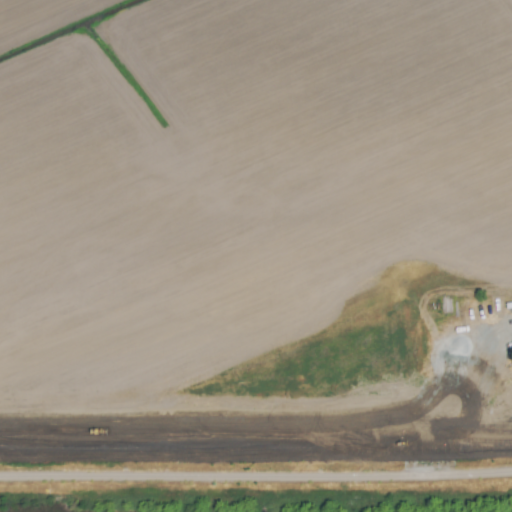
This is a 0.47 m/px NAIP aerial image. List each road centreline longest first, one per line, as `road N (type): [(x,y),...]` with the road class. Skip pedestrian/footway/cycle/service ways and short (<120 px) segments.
road 1 (track): [(0,437),(440,434),(472,416),(511,348)]
road 2 (residential): [(511,471),(0,480)]
